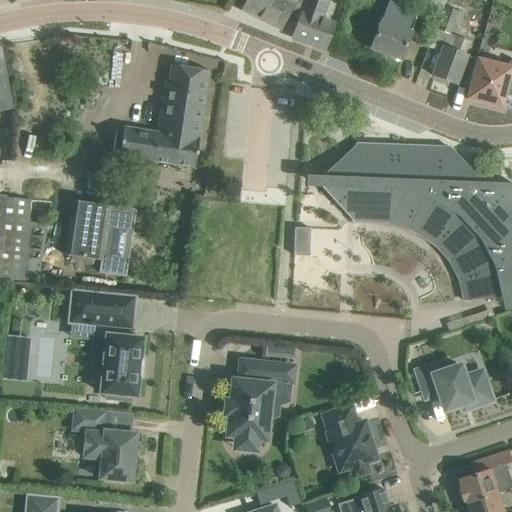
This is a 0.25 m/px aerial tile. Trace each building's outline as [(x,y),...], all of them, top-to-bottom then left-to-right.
[(246,0),(241,11),(281,31),(290,14),(300,19),(307,0),(246,0)] [(293,38),(325,50),(335,24),(322,20),(328,0),(307,0),(300,19),(293,38)] [(415,0),(414,4),(439,15),(446,0),(415,0)] [(371,49),(401,60),(411,33),(410,33),(417,15),(389,4),(378,30),(371,49)] [(446,8),(437,30),(450,35),(451,34),(454,26),(458,27),(463,15),(446,8)] [(449,34),(433,76),(456,84),(467,56),(464,55),(469,42),(449,34)] [(511,59),(507,66),(477,59),(467,99),(502,108),(506,95),(511,96),(511,59)] [(210,71),(171,65),(168,82),(164,81),(156,132),(125,127),(120,157),(196,168),(210,71)] [(317,177),(316,186),(321,186),(354,222),(360,222),(360,219),(368,219),(368,223),(369,223),(369,222),(387,222),(387,223),(388,224),(389,223),(408,229),(407,230),(418,235),(418,234),(435,245),(436,246),(436,245),(450,260),(449,261),(450,262),(451,261),(460,279),(459,279),(460,280),(461,280),(465,300),(464,300),(464,301),(503,298),(503,297),(511,297),(511,292),(511,185),(485,184),(450,147),(444,152),(441,147),(357,144),(321,178),(317,177)] [(0,278),(24,281),(31,200),(0,197),(0,278)] [(111,207),(74,201),(66,256),(103,262),(111,207)] [(311,229),(295,228),(294,256),(310,257),(311,229)] [(73,292),(70,322),(109,326),(108,335),(106,335),(104,355),(94,354),(92,372),(103,373),(101,393),(106,394),(106,399),(131,401),(132,396),(137,397),(139,377),(142,377),(143,359),(141,359),(143,339),(127,337),(128,328),(132,328),(135,298),(73,292)] [(10,336),(6,373),(21,374),(23,356),(27,357),(29,338),(10,336)] [(226,414),(231,414),(228,435),(236,436),(237,442),(240,446),(246,448),(252,448),(256,444),(258,438),(266,439),(268,421),(279,417),(280,407),(283,382),(292,383),(294,367),(260,363),(258,384),(234,381),(232,402),(228,402),(227,403),(231,404),(230,413),(226,412),(226,414)] [(417,371),(426,399),(440,394),(445,411),(471,403),(473,408),(493,401),(482,371),(464,377),(460,366),(433,375),(431,367),(417,371)] [(366,463),(377,460),(365,421),(357,424),(351,406),(323,415),(329,433),(327,434),(339,472),(350,468),(354,478),(369,473),(366,463)] [(71,432),(84,434),(82,459),(102,461),(100,479),(132,482),(136,434),(103,431),(104,411),(73,408),(71,432)] [(311,419),(298,423),(301,432),(314,428),(311,419)] [(466,501),(466,503),(497,493),(511,487),(511,485),(505,464),(511,462),(508,451),(470,464),(474,474),(459,479),(462,489),(459,490),(463,502),(466,501)] [(293,481),(256,493),(260,505),(286,496),(289,507),(300,503),(293,481)] [(398,511),(396,505),(390,508),(384,489),(359,497),(338,504),(340,511),(398,511)] [(466,503),(469,511),(503,511),(497,493),(466,503)] [(59,511),(60,497),(26,494),(24,511),(59,511)] [(318,511),(319,511),(329,508),(326,498),(305,505),(306,511),(318,511)]
